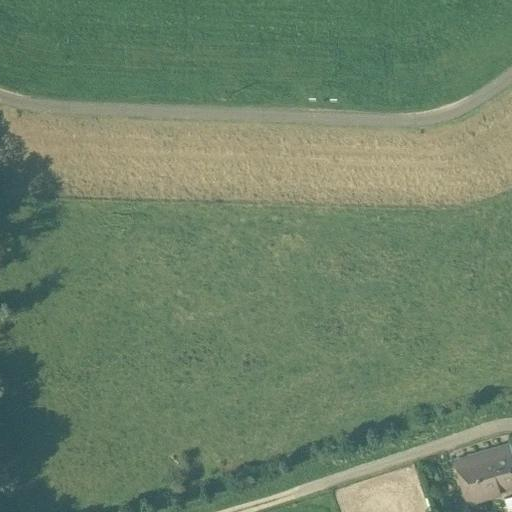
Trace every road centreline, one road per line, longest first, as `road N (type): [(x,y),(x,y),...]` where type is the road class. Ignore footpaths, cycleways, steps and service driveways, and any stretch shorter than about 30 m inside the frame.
road 1 (unclassified): [(511,75),(458,110),(412,121),(76,108),(0,97)]
road 2 (unclassified): [(511,424),(229,511)]
